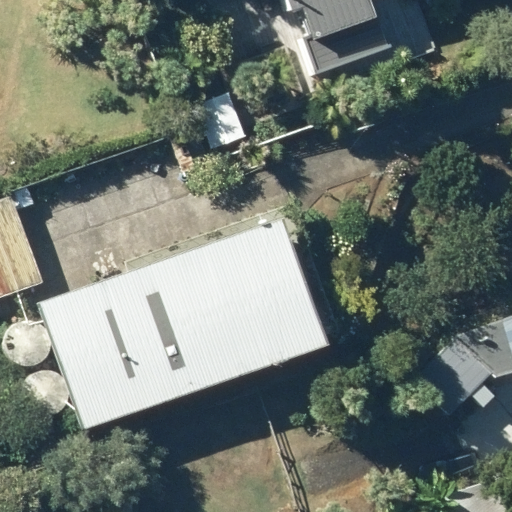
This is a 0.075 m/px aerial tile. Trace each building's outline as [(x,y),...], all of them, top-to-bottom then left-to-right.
[(247,126),(305,107),(293,74),(251,88),(257,103),(240,108),(247,126)] [(210,143),(242,132),(231,101),(200,112),(210,143)] [(0,288),(39,275),(10,190),(0,193),(0,288)] [(82,414),(328,329),(284,202),(38,289),(82,414)] [(499,370),(511,366),(511,312),(484,321),(499,370)] [(18,511),(1,497),(0,497),(0,511),(18,511)]
